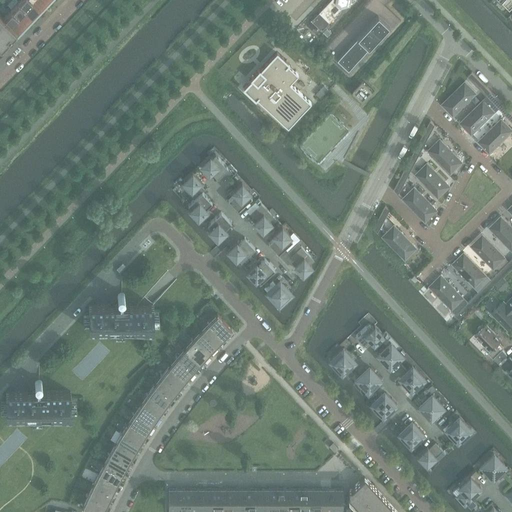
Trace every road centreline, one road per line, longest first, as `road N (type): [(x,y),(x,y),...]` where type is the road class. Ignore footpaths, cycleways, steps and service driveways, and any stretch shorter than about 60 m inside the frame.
road 1 (residential): [(0,386),(144,234),(166,231),(200,266)]
road 2 (residential): [(376,186),(285,358)]
road 3 (residential): [(141,471),(335,477)]
road 4 (residential): [(256,327),(205,377),(141,471)]
